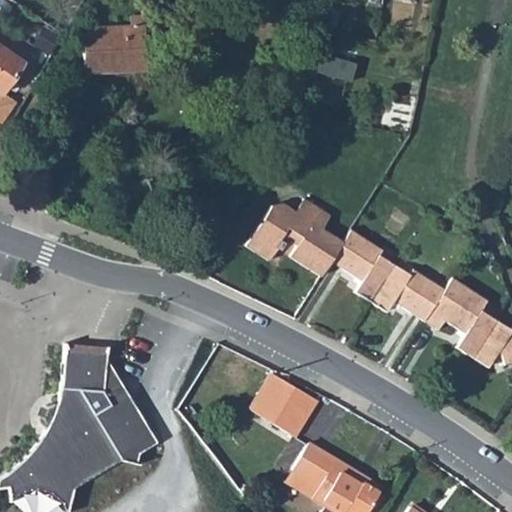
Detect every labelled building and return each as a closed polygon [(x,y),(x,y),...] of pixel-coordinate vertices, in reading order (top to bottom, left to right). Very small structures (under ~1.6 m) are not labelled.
[(105,72),(105,65),(141,64),(139,16),(127,16),(127,27),(79,28),(80,73),(105,72)] [(0,87),(18,62),(0,49),(0,116),(10,103),(0,95),(0,87)] [(352,75),(355,58),(322,52),(319,70),(352,75)] [(286,256),(317,277),(327,262),(340,241),(317,227),(325,216),(300,200),(293,211),(279,203),(266,207),(243,246),(265,261),(272,251),(274,251),(278,245),(287,242),(292,246),(286,256)] [(347,229),(340,241),(327,262),(358,281),(351,291),(366,302),(390,263),(375,255),(379,250),(347,229)] [(405,273),(390,263),(366,302),(381,312),(389,300),(420,320),(440,289),(409,269),(405,273)] [(483,301),(448,278),(440,289),(420,320),(434,330),(441,320),(461,334),(453,348),(468,358),(493,322),(476,310),(483,301)] [(511,326),(505,329),(493,322),(468,358),(483,368),(495,351),(501,365),(511,360),(511,326)] [(4,471),(0,473),(0,484),(5,484),(6,497),(18,485),(34,486),(50,493),(58,499),(61,511),(68,489),(116,459),(129,462),(132,452),(152,440),(103,360),(104,348),(61,343),(61,369),(58,388),(54,403),(49,415),(43,428),(33,442),(20,457),(4,471)] [(267,422),(281,399),(303,413),(311,399),(289,386),(269,372),(247,409),(267,422)] [(303,413),(281,399),(267,422),(288,435),(303,413)] [(305,443),(288,469),(315,486),(309,496),(321,504),(334,511),(361,511),(374,491),(350,476),(353,473),(305,443)] [(288,469),(281,480),(309,496),(315,486),(288,469)] [(353,473),(350,476),(374,491),(376,487),(353,473)] [(423,511),(409,501),(406,505),(415,511),(423,511)]
